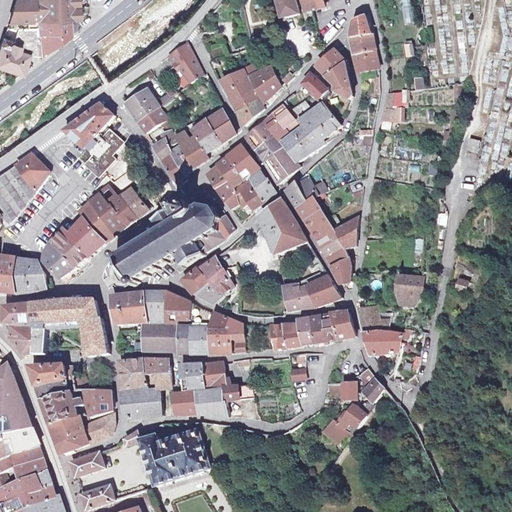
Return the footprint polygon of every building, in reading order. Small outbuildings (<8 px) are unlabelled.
[(28,54),(40,53),(41,58),(66,40),(69,37),(69,26),(68,21),(79,20),(80,20),(83,18),(86,15),(87,11),(87,0),(20,0),(20,30),(15,42),(14,43),(4,40),(0,53),(0,67),(23,75),(28,54)] [(16,0),(8,30),(20,30),(20,0),(16,0)] [(278,0),(283,19),(299,14),(295,0),(296,0),(278,0)] [(301,0),(304,13),(310,11),(323,7),(322,4),(320,0),(301,0)] [(410,0),(401,0),(403,24),(412,24),(410,0)] [(353,32),(352,37),(369,34),(365,19),(364,14),(358,16),(359,20),(354,21),(353,32)] [(373,52),(369,34),(352,37),(354,47),(356,56),(373,52)] [(181,69),(179,71),(190,85),(203,78),(187,46),(169,59),(175,67),(178,64),(181,69)] [(224,56),(220,48),(208,52),(211,60),(224,56)] [(336,87),(337,87),(350,82),(344,59),(343,58),(334,50),(317,68),(336,87)] [(376,62),(373,52),(356,56),(359,70),(359,74),(378,69),(377,62),(376,62)] [(269,101),(274,96),(267,83),(262,71),(260,65),(259,63),(256,64),(246,69),(254,88),(252,89),(258,100),(236,111),(244,127),(264,110),(262,107),(264,105),(269,101)] [(270,68),(262,71),(267,83),(274,96),(281,89),(280,87),(279,84),(270,68)] [(229,98),(236,111),(258,100),(252,89),(243,72),(222,84),(229,98)] [(329,91),(310,74),(305,80),(302,85),(321,101),(329,91)] [(210,84),(207,76),(205,77),(203,78),(202,79),(206,86),(210,84)] [(288,76),(283,81),(286,84),(291,80),(288,76)] [(350,82),(337,87),(336,92),(341,94),(349,99),(353,96),(350,82)] [(125,107),(137,123),(159,108),(148,92),(125,107)] [(387,95),(385,108),(399,108),(401,108),(400,93),(387,95)] [(348,111),(353,96),(349,99),(341,94),(337,104),(348,111)] [(167,96),(158,101),(162,106),(170,100),(167,97),(167,96)] [(290,112),(301,126),(314,116),(304,102),(290,112)] [(319,112),(314,116),(301,126),(302,128),(303,129),(285,145),(299,165),(315,153),(324,146),(322,143),(342,127),(326,107),(322,105),(317,109),(319,112)] [(84,153),(85,151),(96,138),(104,129),(114,118),(101,107),(92,114),(63,134),(84,153)] [(159,108),(137,123),(143,132),(145,135),(167,121),(168,120),(159,108)] [(279,111),(273,117),(289,137),(300,128),(283,108),(279,111)] [(399,108),(385,108),(382,121),(397,122),(399,108)] [(193,133),(196,139),(208,154),(217,148),(235,134),(232,128),(227,119),(223,111),(193,133)] [(282,144),(289,137),(273,117),(269,121),(267,123),(282,144)] [(470,129),(480,132),(482,123),(472,121),(470,129)] [(249,139),(258,151),(275,138),(265,125),(261,128),(249,139)] [(104,129),(96,138),(98,140),(106,131),(104,129)] [(106,131),(98,140),(109,149),(97,162),(93,158),(84,167),(98,179),(106,169),(107,170),(114,162),(110,158),(122,144),(106,131)] [(153,148),(161,161),(170,155),(171,154),(170,153),(168,150),(178,143),(171,131),(162,137),(165,141),(153,148)] [(206,156),(208,154),(196,139),(192,142),(186,133),(185,134),(180,137),(177,140),(180,146),(181,147),(195,168),(203,163),(208,160),(206,156)] [(476,151),(479,140),(468,137),(465,149),(476,151)] [(85,151),(93,158),(97,162),(109,149),(98,140),(96,138),(85,151)] [(283,149),(275,138),(258,151),(267,162),(283,149)] [(242,146),(228,158),(245,181),(259,169),(260,169),(246,151),(242,146)] [(181,147),(171,154),(170,155),(184,176),(190,172),(195,168),(181,147)] [(298,166),(283,149),(267,162),(280,184),(295,172),(300,168),(298,166)] [(184,176),(170,155),(161,161),(174,183),(184,176)] [(24,176),(36,194),(51,174),(32,156),(21,165),(17,168),(24,176)] [(219,168),(230,182),(235,189),(236,189),(245,181),(228,158),(225,160),(218,166),(219,168)] [(6,175),(0,180),(0,214),(2,220),(10,226),(35,195),(16,168),(6,175)] [(208,176),(218,191),(230,182),(219,168),(214,171),(208,176)] [(251,179),(266,201),(276,192),(275,190),(267,179),(266,180),(260,172),(251,179)] [(302,183),(309,178),(307,174),(300,180),(302,183)] [(184,176),(174,183),(176,187),(183,183),(186,181),(184,176)] [(309,178),(302,183),(311,201),(315,199),(318,197),(314,189),(309,178)] [(255,212),(266,201),(251,179),(244,185),(241,190),(242,192),(239,194),(243,204),(239,206),(241,208),(249,203),(255,212)] [(353,183),(349,185),(352,195),(362,191),(362,189),(365,179),(353,183)] [(302,183),(300,180),(296,184),(288,192),(298,209),(311,201),(302,183)] [(230,182),(218,191),(225,201),(231,211),(239,206),(243,204),(239,194),(237,190),(236,189),(235,189),(230,182)] [(326,183),(314,189),(318,197),(319,197),(323,194),(324,194),(331,191),(326,183)] [(92,202),(90,204),(116,237),(137,220),(120,198),(118,200),(107,188),(102,193),(92,202)] [(120,198),(137,220),(146,213),(149,210),(148,210),(130,191),(120,198)] [(315,199),(317,203),(325,199),(323,194),(319,197),(318,197),(315,199)] [(304,218),(306,223),(323,213),(317,203),(315,199),(311,201),(298,209),(304,218)] [(308,243),(283,200),(260,219),(276,256),(308,243)] [(143,244),(142,242),(139,244),(141,246),(133,251),(132,249),(129,251),(130,252),(124,257),(123,255),(120,256),(118,256),(116,257),(116,260),(117,261),(115,263),(115,264),(117,263),(130,282),(128,284),(129,286),(131,285),(132,286),(133,287),(134,287),(135,287),(136,286),(137,285),(138,283),(139,282),(138,281),(146,276),(148,278),(150,277),(148,274),(156,270),(158,272),(160,271),(158,269),(168,263),(169,265),(171,264),(170,262),(179,257),(184,265),(184,269),(187,269),(187,266),(202,257),(204,258),(205,255),(204,255),(226,241),(234,231),(225,216),(218,220),(212,209),(213,207),(211,207),(210,209),(199,208),(198,205),(196,205),(196,209),(192,211),(187,204),(187,201),(184,201),(184,204),(175,210),(175,208),(172,208),(172,211),(157,221),(155,221),(154,223),(158,224),(159,226),(155,228),(159,234),(153,238),(152,236),(150,237),(151,239),(143,244)] [(84,221),(106,245),(112,240),(116,237),(90,204),(78,214),(84,221)] [(332,227),(327,220),(323,213),(306,223),(308,226),(313,234),(317,240),(335,230),(332,227)] [(332,227),(340,223),(335,214),(327,220),(332,227)] [(345,225),(335,230),(340,239),(344,246),(345,249),(345,250),(356,246),(357,232),(358,218),(345,225)] [(97,252),(106,245),(84,221),(70,236),(64,231),(61,235),(87,260),(97,252)] [(340,223),(332,227),(335,230),(345,225),(343,221),(340,223)] [(320,246),(322,249),(340,239),(335,230),(317,240),(320,246)] [(77,269),(87,260),(61,235),(55,241),(53,244),(77,269)] [(344,246),(340,239),(322,249),(324,252),(328,258),(345,249),(344,246)] [(77,269),(53,244),(46,256),(45,264),(46,265),(61,282),(71,275),(77,269)] [(350,266),(349,262),(349,260),(345,250),(345,249),(328,258),(342,284),(351,282),(350,266)] [(0,293),(4,294),(16,295),(17,265),(17,259),(2,258),(0,271),(0,293)] [(201,270),(211,284),(224,273),(216,259),(201,270)] [(123,287),(129,286),(128,284),(130,282),(117,263),(115,264),(109,272),(107,277),(102,281),(107,289),(111,286),(117,287),(123,287)] [(17,265),(16,295),(22,294),(40,291),(42,291),(46,290),(45,280),(37,264),(17,265)] [(196,295),(211,284),(201,270),(200,269),(185,280),(187,282),(196,295)] [(233,288),(224,273),(211,284),(221,295),(225,293),(233,288)] [(319,307),(342,298),(326,273),(323,275),(325,279),(302,290),(300,286),(285,288),(291,312),(319,307)] [(404,305),(417,307),(418,300),(422,299),(423,278),(400,276),(399,293),(404,293),(404,305)] [(457,290),(466,292),(468,283),(460,281),(457,290)] [(211,284),(196,295),(195,296),(205,302),(206,300),(209,302),(212,304),(213,304),(221,295),(211,284)] [(167,306),(167,293),(143,294),(130,295),(112,298),(118,326),(137,324),(138,326),(144,326),(144,324),(144,323),(168,324),(167,306)] [(167,293),(167,306),(175,305),(175,297),(167,293)] [(365,307),(363,296),(356,297),(358,308),(365,307)] [(167,306),(168,324),(179,324),(179,321),(192,321),(192,305),(175,297),(175,305),(167,306)] [(51,305),(31,308),(33,324),(33,326),(32,356),(45,356),(45,354),(46,326),(81,323),(86,329),(89,358),(111,355),(104,323),(103,319),(101,319),(95,301),(71,302),(51,305)] [(202,329),(212,330),(213,315),(211,315),(201,312),(192,305),(192,321),(192,327),(193,327),(193,329),(202,329)] [(360,316),(367,336),(385,332),(390,332),(391,329),(393,312),(376,313),(374,307),(365,309),(359,311),(360,316)] [(5,315),(6,326),(33,324),(31,308),(27,308),(5,309),(5,315)] [(333,315),(337,329),(340,341),(356,338),(353,328),(348,313),(333,315)] [(212,331),(231,332),(230,320),(216,315),(213,314),(213,315),(212,330),(212,331)] [(324,330),(337,329),(333,315),(327,316),(321,317),(324,330)] [(328,342),(340,341),(337,329),(324,330),(321,317),(312,320),(316,343),(328,342)] [(310,345),(316,343),(312,320),(312,318),(298,321),(298,323),(300,334),(303,347),(310,345)] [(230,320),(231,332),(232,340),(246,339),(244,327),(239,324),(230,320)] [(272,327),(273,340),(287,337),(300,334),(298,323),(288,324),(289,325),(280,326),(272,327)] [(33,326),(33,324),(6,326),(4,326),(11,342),(12,342),(18,348),(26,356),(32,356),(33,326)] [(166,351),(180,354),(179,327),(144,326),(144,330),(145,352),(166,351)] [(186,354),(192,354),(193,329),(193,327),(192,327),(179,327),(180,354),(186,354)] [(212,330),(202,329),(193,329),(192,354),(192,356),(212,355),(212,331),(212,330)] [(234,354),(232,340),(231,332),(212,331),(212,355),(223,355),(234,354)] [(385,332),(367,336),(374,356),(387,352),(402,352),(403,352),(404,351),(406,334),(390,332),(385,332)] [(303,347),(300,334),(287,337),(288,349),(293,348),(303,347)] [(288,349),(287,337),(273,340),(275,349),(275,351),(282,350),(288,349)] [(247,352),(246,339),(232,340),(234,354),(247,354),(247,352)] [(165,416),(161,387),(172,386),(170,366),(167,366),(166,360),(157,360),(149,360),(122,362),(123,376),(125,390),(149,387),(149,389),(125,391),(126,402),(128,422),(165,416)] [(223,363),(208,365),(209,388),(222,387),(222,388),(222,390),(225,402),(240,401),(239,400),(237,388),(231,388),(229,380),(225,380),(223,363)] [(183,390),(209,388),(208,365),(194,365),(181,366),(183,390)] [(36,380),(38,387),(66,382),(67,377),(69,377),(70,367),(35,368),(31,369),(36,380)] [(0,444),(5,442),(7,441),(10,439),(33,432),(30,423),(26,412),(22,402),(14,378),(9,368),(0,372),(0,444)] [(306,368),(291,369),(291,378),(306,378),(306,368)] [(367,389),(369,391),(378,380),(377,379),(371,371),(361,376),(367,389)] [(345,383),(345,391),(344,400),(358,400),(359,393),(364,390),(362,381),(360,381),(360,379),(358,379),(358,381),(350,382),(345,382),(345,383)] [(73,380),(73,381),(75,393),(79,393),(86,392),(85,380),(73,380)] [(378,380),(369,391),(367,393),(377,402),(386,389),(378,380)] [(42,395),(44,402),(70,395),(69,393),(67,393),(66,384),(68,384),(68,382),(66,382),(38,387),(42,395)] [(331,391),(345,391),(345,383),(332,382),(331,391)] [(254,387),(237,388),(239,400),(255,399),(255,393),(254,387)] [(229,418),(225,402),(222,390),(199,393),(202,414),(203,417),(229,418)] [(177,411),(178,416),(189,416),(200,415),(195,391),(174,393),(176,403),(172,402),(173,407),(173,411),(177,411)] [(86,392),(79,393),(80,398),(85,397),(92,419),(115,414),(114,408),(113,392),(86,392)] [(80,398),(79,393),(75,393),(70,395),(44,402),(48,413),(53,425),(86,416),(80,398)] [(371,399),(359,406),(369,414),(376,404),(371,399)] [(357,433),(369,414),(359,406),(354,405),(353,408),(350,413),(348,412),(341,421),(338,418),(332,428),(350,441),(356,432),(357,433)] [(57,434),(60,444),(88,435),(85,429),(83,421),(87,420),(86,416),(53,425),(57,434)] [(85,429),(88,435),(91,445),(113,436),(115,426),(115,416),(90,424),(85,429)] [(187,436),(169,441),(163,443),(161,437),(160,436),(144,441),(142,433),(127,441),(130,447),(144,443),(159,487),(212,470),(200,432),(204,430),(202,423),(184,424),(187,436)] [(5,442),(11,456),(40,447),(33,432),(10,439),(7,441),(5,442)] [(271,443),(269,434),(258,432),(262,447),(271,443)] [(88,435),(60,444),(62,448),(64,453),(91,445),(88,435)] [(11,456),(5,442),(0,444),(0,463),(12,459),(11,456)] [(41,448),(40,447),(11,456),(12,459),(39,450),(41,449),(41,448)] [(39,450),(12,459),(0,463),(0,478),(7,475),(11,474),(17,471),(43,460),(41,455),(39,450)] [(107,469),(102,453),(73,464),(79,480),(107,469)] [(17,471),(22,484),(48,474),(46,467),(43,460),(17,471)] [(17,471),(11,474),(16,486),(22,484),(17,471)] [(16,486),(12,488),(0,493),(0,502),(31,489),(32,494),(34,493),(35,495),(54,488),(51,481),(48,474),(22,484),(16,486)] [(7,475),(12,488),(16,486),(11,474),(7,475)] [(0,493),(12,488),(7,475),(0,478),(0,493)] [(105,506),(119,500),(114,485),(85,496),(90,511),(105,506)] [(35,495),(2,510),(2,511),(30,511),(58,501),(56,495),(54,488),(35,495)] [(0,505),(2,510),(35,495),(34,493),(32,494),(31,489),(0,502),(0,505)] [(61,500),(58,501),(30,511),(65,511),(64,510),(61,500)]
